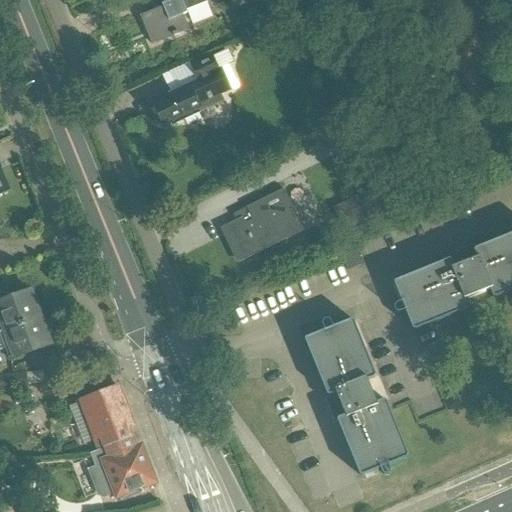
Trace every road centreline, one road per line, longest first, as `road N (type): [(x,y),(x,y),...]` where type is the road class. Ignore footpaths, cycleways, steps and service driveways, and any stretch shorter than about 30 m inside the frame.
road 1 (primary): [(159,358),(15,0)]
road 2 (unclassified): [(53,0),(189,346)]
road 3 (unclassified): [(0,71),(115,357),(159,358)]
road 4 (primary): [(238,511),(186,394),(159,358)]
road 5 (primary): [(159,358),(203,511)]
